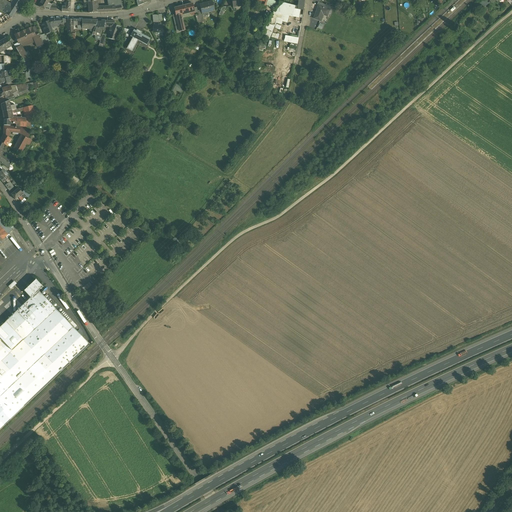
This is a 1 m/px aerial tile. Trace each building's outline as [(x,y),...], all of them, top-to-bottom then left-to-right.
[(10,7),(5,3),(6,2),(0,0),(0,10),(1,11),(1,10),(6,13),(10,7)] [(48,3),(42,0),(41,0),(38,6),(44,9),(48,3)] [(277,4),(268,0),(266,5),(275,9),(277,4)] [(290,0),(289,4),(296,6),(295,9),(298,10),(298,0),(290,0)] [(485,0),(484,0),(473,10),(477,14),(489,4),(485,0)] [(212,1),(199,5),(201,10),(202,14),(203,18),(209,16),(208,13),(215,11),(212,1)] [(70,3),(66,2),(65,7),(62,6),(62,8),(69,8),(68,12),(69,12),(70,3)] [(96,2),(88,3),(89,13),(97,13),(97,8),(96,2)] [(120,2),(108,5),(109,7),(110,12),(116,12),(116,11),(122,10),(120,2)] [(289,4),(280,2),(275,11),(279,12),(284,14),(294,16),(294,15),(295,9),(296,6),(289,4)] [(6,13),(5,14),(6,14),(12,18),(19,7),(13,3),(10,7),(6,13)] [(192,3),(174,8),(176,15),(173,15),(174,18),(176,17),(178,24),(175,24),(176,27),(178,26),(180,32),(184,31),(182,19),(182,18),(181,18),(180,14),(190,12),(191,15),(195,14),(194,8),(192,3)] [(324,8),(319,6),(318,6),(314,19),(321,21),(324,13),(328,15),(330,10),(324,8)] [(275,11),(271,19),(276,21),(277,19),(279,12),(275,11)] [(276,21),(271,19),(262,37),(269,39),(272,31),(274,27),(276,21)] [(82,20),(73,20),(74,29),(82,29),(82,20)] [(97,21),(82,20),(82,29),(89,29),(94,29),(96,23),(97,23),(97,21)] [(48,21),(41,24),(45,34),(52,32),(50,28),(49,25),(49,24),(48,21)] [(97,23),(96,23),(94,29),(93,32),(92,35),(95,36),(95,38),(96,39),(100,40),(101,37),(102,34),(104,26),(105,21),(101,21),(101,23),(100,23),(100,24),(97,23)] [(153,21),(153,22),(153,32),(162,32),(162,26),(158,26),(158,21),(153,21)] [(120,27),(113,25),(111,30),(110,29),(109,31),(111,31),(108,39),(115,41),(120,27)] [(32,27),(14,35),(18,44),(20,43),(39,34),(38,32),(34,33),(32,28),(32,27)] [(150,39),(141,34),(142,33),(137,30),(136,31),(133,30),(130,36),(132,38),(126,49),(132,51),(138,40),(147,45),(150,39)] [(39,34),(20,43),(21,46),(26,44),(27,45),(34,41),(37,47),(43,44),(40,36),(39,34)] [(6,38),(0,41),(6,50),(11,47),(8,42),(6,38)] [(26,57),(19,46),(16,49),(24,63),(28,61),(26,57)] [(33,83),(10,86),(12,91),(12,93),(5,96),(4,96),(5,98),(6,98),(9,96),(11,100),(14,98),(12,94),(16,92),(18,97),(30,92),(28,88),(31,88),(31,86),(33,86),(33,83)] [(176,83),(173,89),(181,93),(184,87),(176,83)] [(6,102),(1,104),(2,112),(11,110),(10,106),(9,101),(6,102)] [(30,106),(23,108),(24,111),(27,121),(33,119),(30,106)] [(11,110),(2,112),(4,120),(13,118),(11,112),(11,111),(11,110)] [(22,136),(14,149),(21,153),(29,140),(22,136)] [(7,137),(4,143),(9,147),(13,141),(10,139),(7,137)] [(1,157),(0,156),(0,162),(4,166),(8,169),(11,165),(1,157)] [(79,180),(74,176),(70,182),(76,185),(79,180)] [(13,187),(7,179),(6,180),(8,183),(5,186),(9,191),(13,188),(13,187)] [(22,193),(18,188),(11,194),(15,200),(18,197),(19,198),(21,196),(23,194),(22,193)] [(12,208),(4,214),(0,209),(0,216),(4,221),(11,216),(10,215),(14,212),(12,208)] [(4,221),(0,225),(0,241),(12,230),(4,221)] [(8,241),(16,252),(18,251),(11,240),(8,241)] [(36,280),(24,291),(31,298),(38,291),(42,287),(36,280)] [(38,291),(31,298),(5,322),(6,322),(40,358),(73,327),(60,314),(52,305),(44,297),(41,293),(39,292),(38,291)] [(55,302),(47,294),(44,297),(52,305),(55,302)] [(76,326),(63,312),(60,314),(73,327),(74,328),(76,326)] [(40,358),(6,322),(0,327),(0,338),(1,339),(0,340),(0,381),(7,389),(40,358)] [(40,358),(7,389),(23,406),(89,344),(74,328),(73,327),(40,358)] [(0,381),(0,427),(23,406),(7,389),(0,381)]
